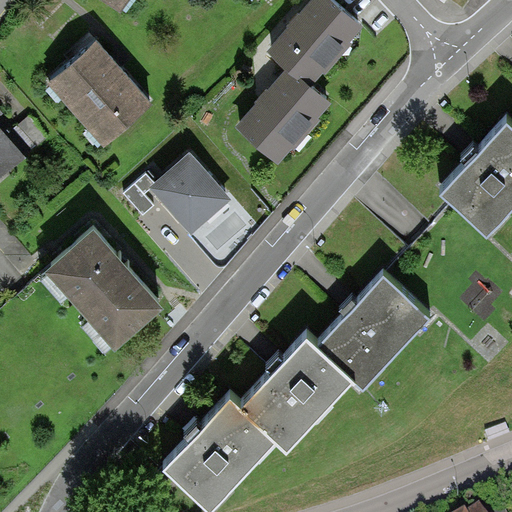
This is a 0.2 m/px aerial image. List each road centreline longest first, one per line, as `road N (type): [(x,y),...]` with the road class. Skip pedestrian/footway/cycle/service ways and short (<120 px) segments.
road 1 (residential): [(62,511),(110,425),(451,56)]
road 2 (residential): [(371,511),(511,458)]
